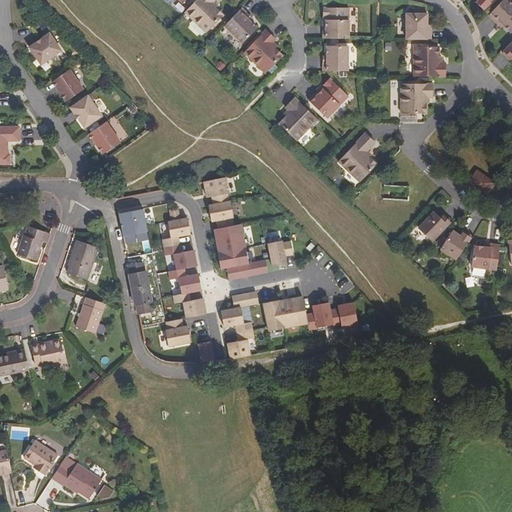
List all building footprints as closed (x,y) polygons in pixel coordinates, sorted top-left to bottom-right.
[(196,0),(185,12),(207,33),(224,15),(217,8),(218,7),(213,3),(215,0),(196,0)] [(492,0),(479,0),(477,3),(484,10),(492,0)] [(511,31),(511,3),(508,0),(503,0),(489,15),(499,25),(501,23),(504,26),(511,33),(511,31)] [(248,13),(242,8),(225,26),(243,43),(257,28),(249,20),(245,16),(248,13)] [(324,38),(349,38),(349,8),(324,8),(324,17),(326,17),(326,22),(324,23),(324,38)] [(406,39),(431,39),(431,31),(427,31),(427,25),(428,11),(407,11),(406,39)] [(266,30),(244,52),(266,73),(283,55),(276,48),(277,47),(272,43),(275,39),(266,30)] [(30,48),(42,65),(62,50),(50,33),(30,48)] [(511,42),(503,52),(509,58),(511,54),(511,42)] [(324,63),(323,71),(348,71),(348,46),(327,46),(327,63),(324,63)] [(414,76),(445,76),(445,63),(440,63),(440,56),(439,56),(439,47),(414,46),(414,76)] [(70,69),(53,81),(67,101),(84,89),(70,69)] [(321,89),(310,100),(328,118),(349,96),(331,78),(325,85),(327,87),(323,91),(321,89)] [(432,84),(401,84),(401,113),(426,114),(426,104),(427,104),(427,97),(432,97),(432,84)] [(88,96),(71,107),(85,128),(102,116),(88,96)] [(297,140),(318,119),(296,97),(286,106),(290,110),(285,115),(286,116),(279,122),(297,140)] [(106,122),(89,134),(103,154),(120,142),(106,122)] [(20,141),(19,127),(0,126),(0,163),(10,164),(10,154),(8,154),(8,146),(5,146),(5,141),(8,141),(20,141)] [(338,161),(360,182),(377,164),(370,158),(371,156),(366,152),(375,143),(365,133),(338,161)] [(468,184),(486,197),(496,183),(478,170),(468,184)] [(228,193),(229,193),(226,177),(204,181),(207,197),(212,197),(228,193)] [(213,205),(229,201),(228,193),(212,197),(213,205)] [(209,205),(212,221),(216,221),(233,217),(234,217),(231,201),(229,201),(213,205),(209,205)] [(170,210),(172,221),(180,219),(178,208),(170,210)] [(139,252),(132,214),(118,210),(127,255),(139,252)] [(432,241),(452,221),(446,215),(442,220),(439,217),(434,212),(419,228),(432,241)] [(218,229),(234,226),(233,217),(216,221),(218,229)] [(179,236),(191,234),(188,218),(180,219),(172,221),(168,222),(171,238),(179,236)] [(249,263),(241,224),(234,226),(218,229),(215,229),(219,253),(218,253),(221,269),(227,267),(239,265),(248,264),(249,263)] [(37,260),(43,242),(47,243),(50,233),(27,226),(24,235),(17,254),(37,260)] [(457,259),(472,236),(465,232),(462,237),(459,235),(453,231),(441,249),(457,259)] [(182,253),(179,236),(171,238),(163,239),(166,256),(175,254),(182,253)] [(88,280),(99,248),(77,240),(69,264),(70,264),(70,266),(67,273),(88,280)] [(268,243),(273,266),(286,264),(285,257),(282,243),(282,241),(268,243)] [(290,242),(282,243),(285,257),(293,255),(290,242)] [(497,270),(500,246),(490,244),(489,248),(484,247),(475,246),(472,267),(497,270)] [(185,268),(197,266),(194,250),(182,253),(175,254),(178,270),(185,268)] [(249,263),(248,264),(250,276),(262,274),(260,261),(249,263)] [(152,302),(146,272),(144,272),(142,264),(130,266),(131,275),(130,275),(135,305),(137,305),(139,313),(153,311),(151,302),(152,302)] [(248,264),(239,265),(241,278),(250,276),(248,264)] [(0,291),(9,290),(3,265),(0,266),(0,291)] [(241,278),(239,265),(227,267),(229,280),(241,278)] [(187,276),(185,268),(178,270),(169,272),(171,280),(179,278),(187,276)] [(190,292),(202,290),(199,274),(187,276),(179,278),(182,294),(190,292)] [(191,300),(190,292),(182,294),(174,296),(175,304),(184,302),(191,300)] [(235,307),(253,303),(251,293),(232,296),(235,307)] [(96,334),(106,304),(86,297),(76,327),(96,334)] [(263,303),(269,331),(308,324),(306,313),(303,297),(279,301),(279,300),(263,303)] [(187,318),(207,314),(204,298),(191,300),(184,302),(187,318)] [(329,303),(313,306),(314,312),(318,328),(333,325),(330,309),(329,303)] [(342,323),(343,328),(358,325),(354,303),(338,306),(338,307),(342,323)] [(221,311),(224,327),(235,325),(244,323),(241,307),(221,311)] [(342,323),(338,307),(330,309),(333,325),(342,323)] [(318,328),(314,312),(306,313),(308,324),(309,330),(318,328)] [(168,330),(184,327),(183,319),(167,322),(168,330)] [(235,325),(239,341),(247,340),(255,338),(251,322),(244,323),(235,325)] [(166,330),(169,346),(192,342),(188,326),(184,327),(168,330),(166,330)] [(210,330),(196,332),(202,362),(216,361),(210,330)] [(66,363),(61,339),(31,346),(36,366),(42,365),(43,368),(66,363)] [(228,343),(231,359),(245,357),(250,356),(247,340),(239,341),(228,343)] [(0,376),(29,370),(25,349),(15,351),(16,353),(7,355),(0,356),(0,376)] [(45,475),(58,455),(35,440),(24,458),(35,465),(37,466),(35,469),(45,475)] [(12,472),(7,450),(0,451),(0,473),(0,474),(1,475),(12,472)] [(102,480),(77,463),(76,464),(66,457),(52,478),(63,486),(64,485),(76,492),(77,491),(78,492),(89,499),(102,480)]
